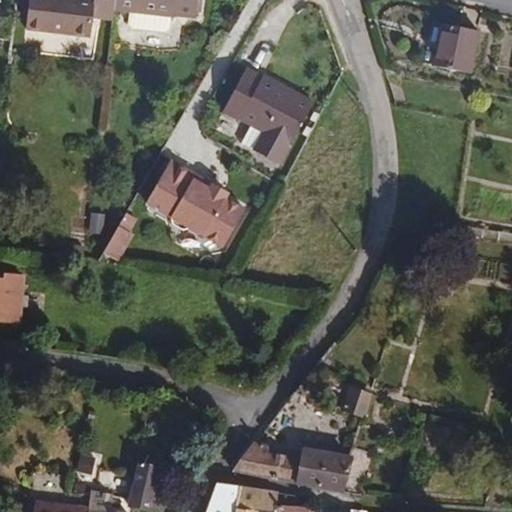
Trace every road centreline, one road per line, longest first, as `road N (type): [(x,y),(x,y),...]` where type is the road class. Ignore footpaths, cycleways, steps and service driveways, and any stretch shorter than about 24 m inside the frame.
road 1 (residential): [(337,0),(387,135),(386,214),(363,278),(303,360),(249,411)]
road 2 (unclassified): [(249,411),(100,367),(0,361)]
road 3 (residential): [(391,509),(213,482)]
